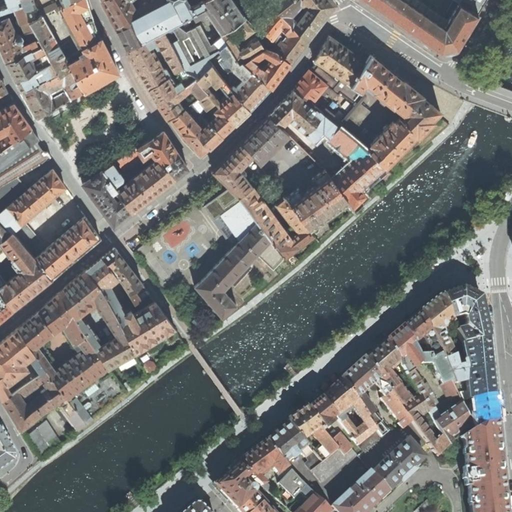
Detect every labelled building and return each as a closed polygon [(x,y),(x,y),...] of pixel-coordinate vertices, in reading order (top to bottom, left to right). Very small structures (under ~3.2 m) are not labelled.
[(0,0),(0,12),(23,5),(20,0),(0,0)] [(20,0),(23,5),(28,22),(38,17),(32,0),(60,0),(62,5),(73,0),(20,0)] [(96,29),(86,0),(73,0),(62,5),(49,12),(42,16),(71,69),(70,70),(83,91),(100,82),(117,71),(96,29)] [(101,0),(127,51),(147,39),(149,37),(163,30),(194,14),(208,6),(203,0),(192,6),(189,5),(186,0),(154,0),(136,10),(130,0),(101,0)] [(194,14),(163,30),(174,48),(184,68),(186,71),(198,77),(199,77),(212,64),(208,59),(219,50),(221,49),(214,42),(213,42),(210,45),(197,19),(207,13),(221,34),(245,18),(232,0),(203,0),(208,6),(194,14)] [(278,0),(271,6),(277,12),(292,27),(305,40),(319,21),(334,3),(330,0),(278,0)] [(363,0),(441,54),(455,51),(457,50),(478,15),(459,3),(448,20),(444,27),(405,0),(363,0)] [(448,20),(419,0),(405,0),(444,27),(448,20)] [(30,43),(33,49),(41,45),(32,26),(28,22),(23,5),(13,8),(19,24),(21,23),(30,43)] [(278,50),(276,54),(289,63),(298,50),(305,40),(292,27),(277,12),(262,31),(266,35),(270,38),(273,44),(278,50)] [(19,85),(22,91),(58,73),(59,76),(70,70),(71,69),(42,16),(42,15),(38,17),(28,22),(32,26),(41,45),(50,62),(16,79),(19,85)] [(7,62),(33,49),(30,43),(21,47),(19,43),(21,41),(22,39),(21,36),(18,34),(16,36),(7,18),(0,21),(0,47),(1,49),(7,62)] [(255,29),(245,18),(221,34),(221,35),(233,52),(240,62),(241,62),(242,62),(264,48),(257,38),(256,37),(240,48),(230,32),(236,28),(243,38),(252,32),(255,29)] [(127,51),(134,65),(143,81),(153,97),(157,105),(188,84),(196,78),(196,79),(198,77),(186,71),(184,68),(174,48),(163,30),(149,37),(147,39),(127,51)] [(260,99),(269,89),(250,71),(250,70),(242,62),(241,62),(240,62),(233,52),(221,35),(214,42),(221,49),(219,50),(222,54),(215,59),(227,75),(234,70),(243,78),(235,87),(233,85),(230,88),(232,90),(232,91),(249,110),(260,99)] [(300,80),(293,89),(313,104),(327,87),(338,96),(340,92),(359,102),(365,95),(363,93),(350,85),(370,55),(359,49),(355,55),(350,51),(342,45),(329,36),(314,61),(316,62),(308,69),(300,80)] [(50,62),(41,45),(33,49),(7,62),(11,71),(16,79),(50,62)] [(250,71),(269,89),(280,75),(289,63),(276,54),(264,48),(242,62),(250,70),(250,71)] [(384,65),(370,55),(350,85),(363,93),(368,86),(371,88),(374,91),(380,97),(379,99),(384,103),(385,101),(393,107),(394,106),(398,110),(404,114),(406,114),(406,116),(402,120),(400,118),(395,123),(393,121),(389,126),(387,124),(383,128),(385,130),(381,133),(379,136),(377,134),(373,138),(375,140),(370,144),(372,146),(367,151),(382,165),(383,165),(385,167),(416,135),(416,137),(432,121),(432,119),(440,111),(384,65)] [(232,91),(232,90),(230,88),(224,80),(212,64),(199,77),(198,77),(196,79),(202,86),(204,89),(208,92),(199,98),(198,99),(207,109),(210,107),(215,102),(235,124),(242,117),(249,110),(232,91)] [(70,70),(59,76),(58,73),(22,91),(29,104),(37,118),(83,92),(83,91),(70,70)] [(163,112),(167,120),(183,109),(177,100),(191,89),(199,98),(208,92),(204,89),(202,86),(196,79),(196,78),(188,84),(157,105),(163,112)] [(279,103),(268,115),(280,126),(287,119),(314,141),(323,130),(330,137),(328,139),(329,140),(317,153),(339,173),(332,179),(347,200),(352,207),(365,195),(358,188),(376,171),(385,181),(392,175),(385,167),(383,165),(382,165),(367,151),(350,136),(339,127),(313,104),(293,89),(279,103)] [(228,130),(235,124),(215,102),(210,107),(217,114),(209,122),(222,136),(228,130)] [(370,111),(359,102),(339,127),(350,136),(370,111)] [(0,149),(31,128),(13,104),(0,110),(0,149)] [(187,148),(196,160),(205,151),(209,148),(187,125),(194,119),(184,109),(183,109),(167,120),(179,137),(182,142),(187,148)] [(201,113),(194,119),(187,125),(209,148),(216,142),(222,136),(209,122),(201,113)] [(254,130),(242,141),(258,163),(259,164),(268,155),(267,154),(281,140),(281,141),(288,134),(280,126),(268,115),(254,130)] [(35,133),(31,128),(0,149),(0,185),(17,176),(46,159),(51,156),(47,151),(45,151),(43,150),(38,143),(38,138),(35,133)] [(136,148),(142,157),(142,158),(155,150),(160,157),(159,158),(164,163),(177,153),(170,142),(163,130),(136,148)] [(238,197),(239,197),(252,187),(244,176),(245,173),(245,172),(244,170),(243,169),(242,168),(241,168),(240,168),(246,162),(252,168),(258,163),(242,141),(226,157),(213,171),(216,175),(238,197)] [(137,160),(142,157),(136,148),(116,161),(123,170),(138,160),(137,160)] [(179,156),(177,153),(164,163),(175,178),(181,173),(188,168),(179,156)] [(159,158),(117,189),(115,191),(131,212),(152,196),(175,178),(164,163),(159,158)] [(110,180),(114,185),(122,180),(122,177),(119,173),(118,173),(112,164),(103,170),(110,180)] [(52,168),(28,189),(8,207),(22,223),(65,187),(58,178),(52,168)] [(339,206),(347,200),(332,179),(324,169),(312,177),(317,184),(310,189),(303,194),(298,187),(284,197),(284,198),(308,228),(316,222),(317,223),(339,206)] [(93,198),(114,226),(131,212),(115,191),(117,189),(114,185),(110,180),(103,170),(102,170),(83,184),(93,198)] [(0,185),(0,213),(8,207),(28,189),(17,176),(0,185)] [(239,197),(241,200),(241,199),(271,240),(285,258),(291,265),(297,260),(290,252),(312,235),(308,228),(284,198),(276,204),(295,230),(288,235),(269,209),(269,210),(252,187),(239,197)] [(194,286),(222,317),(236,305),(225,291),(257,254),(273,269),(285,258),(271,240),(241,199),(241,200),(221,214),(239,239),(227,253),(194,286)] [(0,220),(11,231),(16,237),(26,228),(22,223),(8,207),(0,213),(0,220)] [(43,250),(33,258),(51,279),(78,256),(100,237),(85,215),(43,250)] [(0,241),(11,231),(0,220),(0,241)] [(29,253),(33,258),(43,250),(38,245),(41,242),(28,226),(26,228),(16,237),(29,253)] [(31,294),(51,279),(33,258),(29,253),(16,237),(11,231),(0,241),(0,262),(4,257),(9,253),(21,270),(5,282),(6,282),(0,286),(0,292),(12,310),(31,294)] [(108,252),(101,257),(117,279),(134,304),(149,294),(114,247),(108,252)] [(93,263),(85,270),(104,296),(119,323),(134,353),(175,328),(155,302),(126,319),(109,286),(117,279),(101,257),(93,263)] [(119,323),(104,296),(85,270),(72,281),(57,293),(75,319),(75,320),(86,336),(108,368),(134,353),(119,323)] [(452,290),(442,294),(452,319),(461,316),(464,318),(466,325),(464,328),(456,330),(461,343),(489,336),(488,331),(481,297),(462,287),(452,290)] [(0,319),(12,310),(0,292),(0,319)] [(76,344),(86,336),(75,320),(75,319),(57,293),(38,311),(17,328),(32,351),(42,342),(51,334),(63,327),(74,345),(76,344)] [(437,296),(419,311),(440,354),(442,359),(443,359),(452,354),(443,333),(443,329),(453,321),(452,319),(442,294),(439,296),(437,296)] [(411,317),(402,324),(413,344),(422,337),(426,346),(416,349),(418,355),(430,355),(431,357),(440,354),(419,311),(411,317)] [(433,421),(439,417),(437,413),(441,411),(441,410),(427,383),(423,385),(421,381),(412,367),(420,362),(420,363),(432,363),(442,385),(441,385),(448,401),(458,396),(458,395),(453,384),(449,375),(443,359),(442,359),(440,354),(431,357),(430,355),(418,355),(416,349),(413,344),(402,324),(395,331),(386,338),(398,359),(399,362),(400,366),(405,374),(418,395),(428,411),(433,421)] [(0,396),(2,400),(11,394),(6,386),(28,369),(24,364),(30,359),(40,373),(46,370),(32,351),(17,328),(0,341),(0,396)] [(65,397),(66,398),(108,368),(86,336),(76,344),(81,351),(70,359),(60,367),(42,342),(32,351),(46,370),(65,397)] [(492,361),(489,336),(461,343),(464,360),(462,361),(463,365),(456,367),(452,354),(443,359),(449,375),(492,366),(492,361)] [(375,348),(364,357),(389,391),(398,384),(388,371),(399,362),(398,359),(386,338),(375,348)] [(353,367),(341,377),(368,417),(374,412),(361,394),(374,383),(379,390),(378,391),(382,397),(380,398),(398,423),(397,423),(402,429),(411,422),(394,399),(389,392),(389,391),(364,357),(353,367)] [(494,389),(492,366),(449,375),(453,384),(465,381),(467,394),(458,395),(458,396),(460,400),(471,398),(495,394),(494,389)] [(108,368),(66,398),(86,423),(101,412),(99,409),(98,409),(93,402),(92,400),(86,392),(102,381),(108,388),(107,389),(109,390),(114,397),(116,399),(126,391),(108,368)] [(2,400),(12,415),(21,430),(58,402),(65,397),(46,370),(40,373),(11,394),(2,400)] [(331,387),(320,397),(335,416),(357,445),(375,430),(366,418),(368,417),(341,377),(331,387)] [(101,412),(116,399),(114,397),(109,390),(107,389),(108,388),(102,381),(86,392),(92,400),(93,402),(98,409),(99,409),(101,412)] [(410,399),(398,384),(389,391),(389,392),(394,399),(411,422),(428,444),(437,454),(447,445),(447,444),(441,434),(432,442),(432,441),(429,437),(430,436),(419,421),(418,420),(416,419),(428,411),(418,395),(415,397),(415,396),(410,399)] [(496,408),(495,394),(471,398),(473,416),(468,416),(473,427),(485,422),(497,421),(496,408)] [(66,398),(65,397),(58,402),(60,404),(57,406),(76,430),(78,429),(86,423),(66,398)] [(312,404),(307,408),(324,430),(333,423),(331,420),(335,416),(320,397),(317,401),(312,404)] [(461,402),(439,417),(433,421),(441,434),(447,444),(458,437),(473,427),(468,416),(461,402)] [(298,414),(289,421),(303,440),(309,435),(308,434),(311,432),(320,444),(312,451),(321,463),(338,449),(331,440),(323,431),(324,430),(307,408),(298,414)] [(374,412),(368,417),(366,418),(375,430),(381,437),(389,430),(374,412)] [(25,436),(41,460),(61,443),(46,419),(25,436)] [(278,430),(266,440),(281,460),(282,460),(284,462),(290,458),(291,459),(292,459),(297,455),(297,454),(296,453),(300,450),(309,461),(305,464),(321,483),(356,454),(352,449),(344,455),(338,449),(321,463),(312,451),(303,440),(289,421),(278,430)] [(506,511),(505,494),(502,471),(504,469),(503,465),(502,464),(501,457),(501,451),(502,450),(501,445),(500,444),(497,421),(485,422),(473,427),(458,437),(462,442),(463,449),(462,450),(462,454),(464,456),(465,467),(462,467),(462,474),(461,475),(462,479),(463,481),(464,487),(467,486),(468,498),(467,500),(467,503),(469,505),(469,511),(506,511)] [(0,469),(12,462),(13,456),(0,432),(0,469)] [(339,433),(331,440),(338,449),(344,455),(352,449),(352,448),(339,433)] [(250,450),(235,461),(247,473),(248,472),(255,479),(271,468),(281,460),(266,440),(265,439),(250,450)] [(407,439),(371,472),(388,490),(399,480),(401,482),(407,476),(415,469),(413,468),(424,457),(407,439)] [(300,491),(308,499),(313,493),(291,471),(284,462),(282,460),(281,460),(271,468),(280,482),(277,484),(294,499),(300,491)] [(224,496),(237,508),(252,492),(255,489),(254,488),(254,486),(252,485),(250,485),(247,486),(242,480),(248,475),(247,473),(235,461),(234,461),(223,472),(212,483),(224,496)] [(334,509),(333,509),(336,511),(364,511),(374,503),(388,490),(371,472),(370,470),(331,506),(334,509)] [(240,511),(270,511),(252,492),(237,508),(240,511)] [(308,499),(295,511),(330,511),(331,511),(313,493),(308,499)] [(414,511),(413,511),(420,511),(423,511),(431,505),(427,500),(414,511)] [(181,511),(206,511),(197,502),(192,503),(181,511)]
